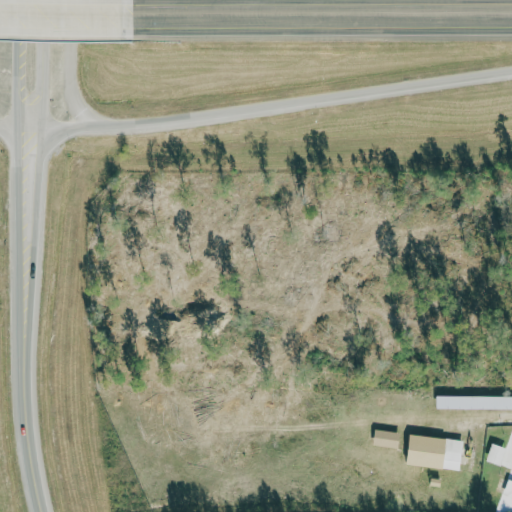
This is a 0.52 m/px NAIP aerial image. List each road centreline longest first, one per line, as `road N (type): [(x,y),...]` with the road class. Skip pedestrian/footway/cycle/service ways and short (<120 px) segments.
road 1 (primary): [(32,134),(166,124),(511,71)]
road 2 (primary): [(511,15),(122,17)]
road 3 (trunk): [(32,134),(22,395),(42,511)]
road 4 (trunk): [(32,134),(49,107),(53,0)]
road 5 (primary): [(74,0),(75,97),(99,130)]
road 6 (trunk): [(24,0),(22,102),(32,134)]
road 7 (primary): [(122,17),(0,13)]
